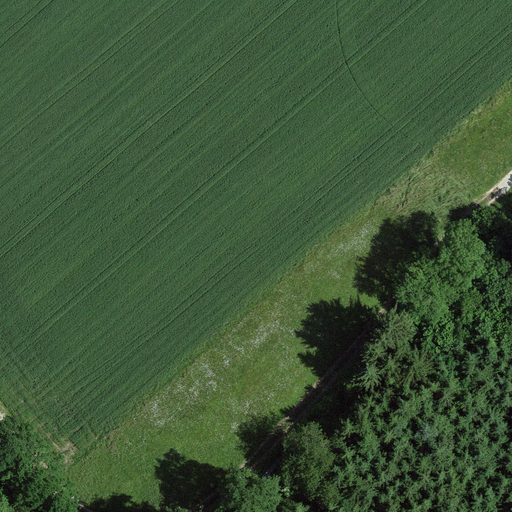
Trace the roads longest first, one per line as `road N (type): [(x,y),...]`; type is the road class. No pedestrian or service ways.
road 1 (track): [(190,511),(282,435),(508,182)]
road 2 (track): [(0,423),(81,511)]
